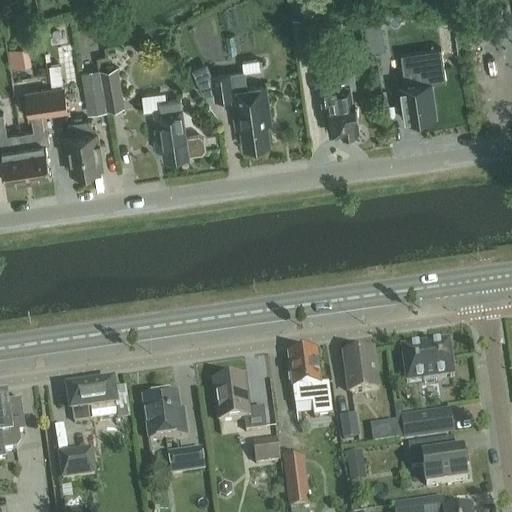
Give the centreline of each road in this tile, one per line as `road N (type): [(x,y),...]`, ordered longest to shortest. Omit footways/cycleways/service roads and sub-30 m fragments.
road 1 (unclassified): [(0,225),(511,153)]
road 2 (primary): [(0,347),(485,276)]
road 3 (residential): [(511,477),(489,312)]
